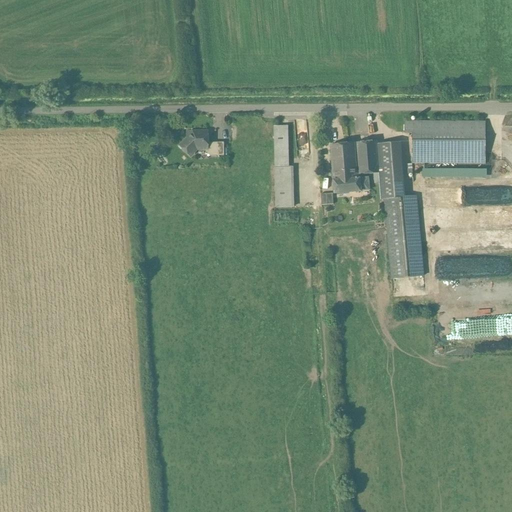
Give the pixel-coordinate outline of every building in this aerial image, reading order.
[(307,122),(294,122),(297,156),(309,155),(307,122)] [(486,122),(404,122),(404,134),(412,134),(412,164),(485,164),(486,122)] [(288,126),(274,127),(275,168),(289,167),(288,126)] [(208,143),(207,133),(194,133),(188,133),(188,137),(188,139),(180,146),(190,156),(197,149),(203,149),(210,156),(217,156),(216,143),(208,143)] [(377,141),(357,143),(357,148),(359,174),(359,175),(373,173),(374,184),(379,184),(378,173),(377,146),(377,145),(377,141)] [(354,144),(331,146),(333,172),(356,169),(356,174),(359,174),(357,148),(355,148),(354,144)] [(393,144),(377,146),(378,173),(379,184),(380,200),(384,200),(384,199),(397,198),(393,144)] [(289,167),(275,168),(276,208),(292,208),(291,167),(289,167)] [(356,169),(333,172),(333,181),(335,194),(361,192),(369,191),(368,178),(360,179),(359,175),(359,174),(356,174),(356,169)] [(333,194),(321,195),(322,206),(333,205),(333,194)] [(397,198),(384,199),(384,200),(392,279),(423,276),(416,196),(397,198)]
